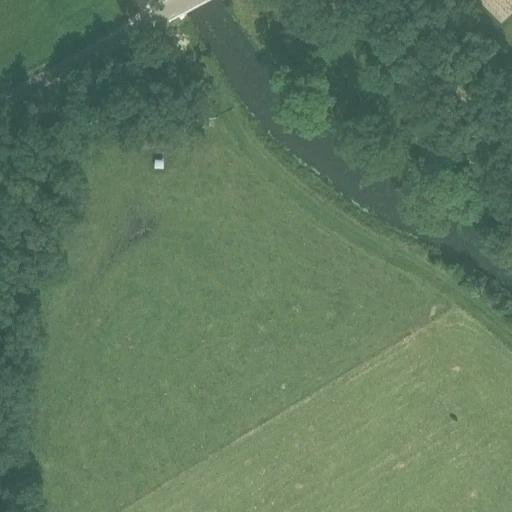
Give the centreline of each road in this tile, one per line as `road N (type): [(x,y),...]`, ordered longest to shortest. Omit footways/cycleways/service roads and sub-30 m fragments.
road 1 (unclassified): [(0,99),(184,0)]
road 2 (track): [(511,144),(374,0)]
